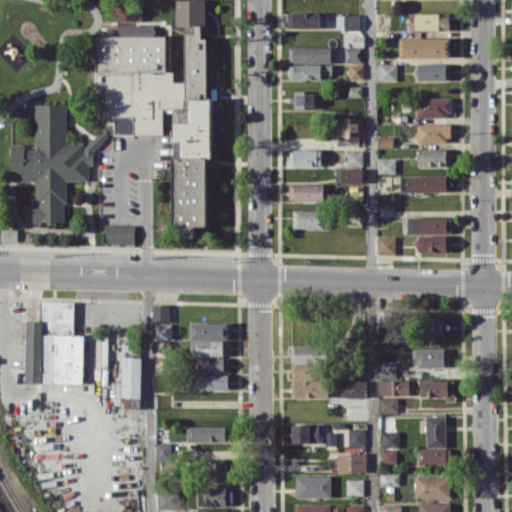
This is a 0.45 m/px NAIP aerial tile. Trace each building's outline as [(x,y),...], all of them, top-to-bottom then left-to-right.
[(206,226),(206,170),(209,170),(206,0),(175,0),(176,26),(193,25),(193,33),(185,33),(185,81),(173,82),(173,70),(166,70),(166,35),(154,35),(154,25),(113,26),(113,35),(94,35),(95,85),(102,85),(103,119),(114,118),(114,134),(163,133),(162,108),(172,108),(174,237),(196,237),(195,226),(206,226)] [(142,20),(141,3),(114,4),(115,21),(142,20)] [(287,27),(319,27),(319,12),(287,12),(287,27)] [(409,14),(410,30),(450,29),(450,13),(409,14)] [(359,30),(360,15),(336,14),(336,29),(359,30)] [(450,37),(400,38),(400,57),(451,57),(450,37)] [(289,63),(331,62),(331,47),(289,47),(289,63)] [(362,61),(361,47),(344,47),(345,62),(362,61)] [(290,63),(289,78),(332,79),(332,64),(290,63)] [(397,63),(378,63),(379,81),(397,80),(397,63)] [(418,63),(418,79),(450,80),(450,64),(418,63)] [(349,78),(363,78),(363,64),(349,64),(349,78)] [(362,86),(349,85),(349,96),(362,96),(362,86)] [(292,108),(316,108),(317,90),(293,90),(292,108)] [(452,115),(452,97),(417,98),(418,117),(452,115)] [(35,149),(24,149),(24,144),(10,144),(11,181),(35,180),(36,202),(39,205),(25,205),(25,222),(64,222),(64,204),(67,201),(66,181),(89,180),(89,167),(94,161),(93,151),(108,134),(114,134),(113,127),(103,127),(86,146),(81,142),(66,142),(66,103),(35,104),(35,149)] [(359,117),(337,117),(338,143),(360,142),(359,117)] [(451,141),(451,123),(417,124),(418,141),(451,141)] [(393,136),(377,136),(378,147),(393,147),(393,136)] [(290,149),(290,165),(321,165),(321,149),(290,149)] [(418,165),(450,165),(450,149),(418,149),(418,165)] [(363,151),(347,151),(348,166),(363,166),(363,151)] [(395,158),(378,159),(378,173),(395,173),(395,158)] [(451,174),(400,175),(400,192),(451,191),(451,174)] [(289,201),(324,200),(323,183),(289,184),(289,201)] [(328,209),(293,209),(293,228),(328,228),(328,209)] [(407,234),(450,232),(450,216),(407,217),(407,234)] [(134,243),(135,225),(105,224),(105,243),(134,243)] [(17,241),(17,229),(0,228),(0,240),(17,241)] [(419,235),(419,252),(452,251),(451,234),(419,235)] [(377,253),(395,254),(395,236),(377,235),(377,253)] [(25,382),(83,383),(85,335),(74,334),(74,301),(41,300),(40,320),(27,320),(25,382)] [(169,304),(152,304),(152,322),(169,321),(169,304)] [(388,333),(389,311),(377,310),(376,332),(388,333)] [(445,317),(426,316),(426,335),(444,336),(445,317)] [(224,355),(223,340),(228,340),(228,322),(190,323),(191,355),(224,355)] [(171,323),(155,323),(155,338),(171,338),(171,323)] [(325,345),(291,346),(291,378),(326,377),(325,345)] [(449,366),(448,348),(412,348),(413,358),(418,358),(418,366),(449,366)] [(141,397),(142,357),(122,356),(121,407),(131,408),(131,397),(141,397)] [(224,357),(198,357),(197,371),(224,372),(224,357)] [(378,361),(378,377),(396,377),(396,361),(378,361)] [(328,378),(294,380),(295,398),(329,396),(328,378)] [(377,395),(409,394),(409,379),(377,380),(377,395)] [(445,396),(446,401),(454,400),(454,379),(420,380),(420,396),(445,396)] [(398,411),(397,398),(380,398),(380,412),(398,411)] [(426,447),(446,446),(446,415),(426,415),(426,447)] [(321,442),(320,424),(291,424),(292,443),(321,442)] [(225,441),(225,426),(195,425),(195,441),(225,441)] [(365,428),(349,428),(349,446),(365,446),(365,428)] [(399,431),(381,432),(381,447),(399,447),(399,431)] [(336,445),(336,432),(325,432),(325,446),(336,445)] [(153,461),(170,461),(171,443),(153,442),(153,461)] [(418,464),(451,464),(451,447),(418,448),(418,464)] [(397,462),(396,449),(382,450),(382,462),(397,462)] [(366,452),(336,453),(337,472),(366,472),(366,452)] [(225,481),(226,461),(207,461),(207,480),(225,481)] [(399,472),(381,472),(380,484),(399,485),(399,472)] [(295,497),(330,497),(331,476),(296,475),(295,497)] [(415,475),(415,497),(450,496),(449,475),(415,475)] [(364,478),(346,478),(346,494),(363,494),(364,478)] [(203,505),(229,505),(230,488),(204,487),(203,505)] [(418,502),(418,511),(450,511),(450,502),(418,502)] [(296,511),(330,511),(330,504),(296,503),(296,511)]
